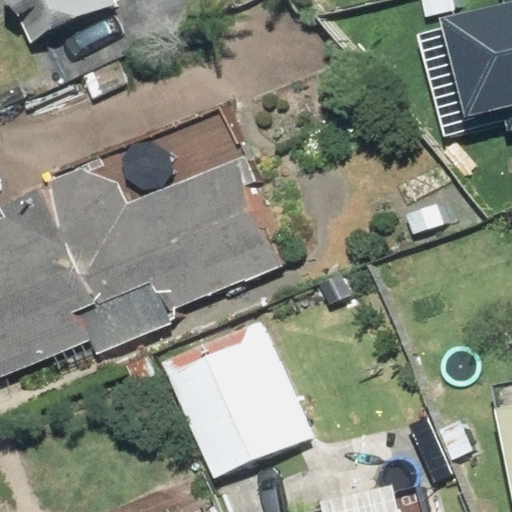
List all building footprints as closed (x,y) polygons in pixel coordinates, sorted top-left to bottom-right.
[(97,0),(104,13),(130,0),(97,0)] [(511,0),(503,0),(442,13),(465,117),(511,107),(511,0)] [(0,385),(112,341),(117,352),(202,318),(197,306),(323,255),(281,151),(155,202),(143,172),(44,212),(50,227),(0,246),(0,385)] [(479,411),(429,421),(337,441),(289,322),(192,362),(240,481),(225,489),(235,511),(463,511),(457,481),(454,467),(489,459),(479,411)] [(103,511),(182,511),(172,485),(103,511)]
